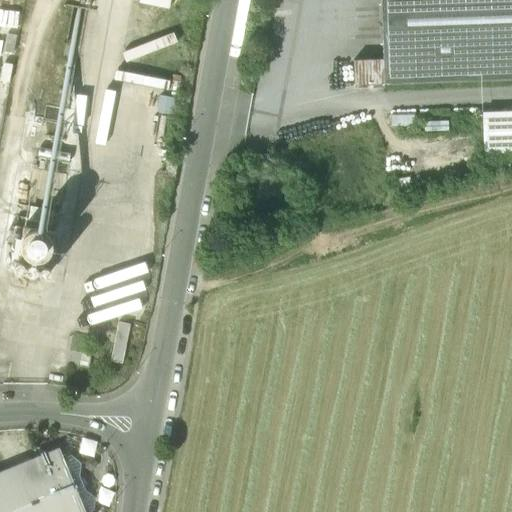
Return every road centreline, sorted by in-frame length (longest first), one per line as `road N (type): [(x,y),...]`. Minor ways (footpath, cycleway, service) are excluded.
road 1 (unclassified): [(225,0),(147,439)]
road 2 (track): [(172,285),(208,287),(329,240),(511,186)]
road 3 (residential): [(147,439),(91,420),(0,415)]
